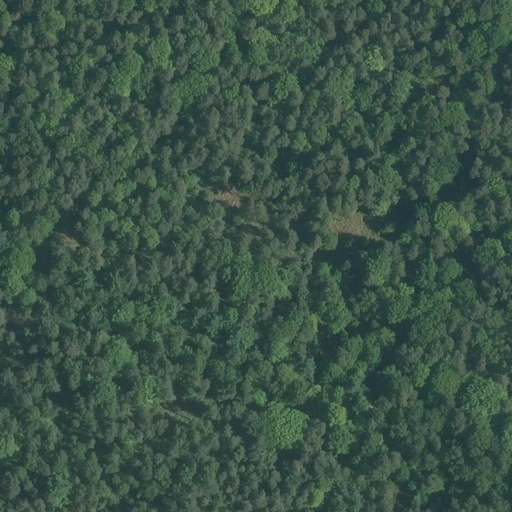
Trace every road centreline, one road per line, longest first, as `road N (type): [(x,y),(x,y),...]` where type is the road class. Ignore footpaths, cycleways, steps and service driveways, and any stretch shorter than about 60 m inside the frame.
road 1 (track): [(369,422),(0,280)]
road 2 (track): [(511,480),(369,422)]
